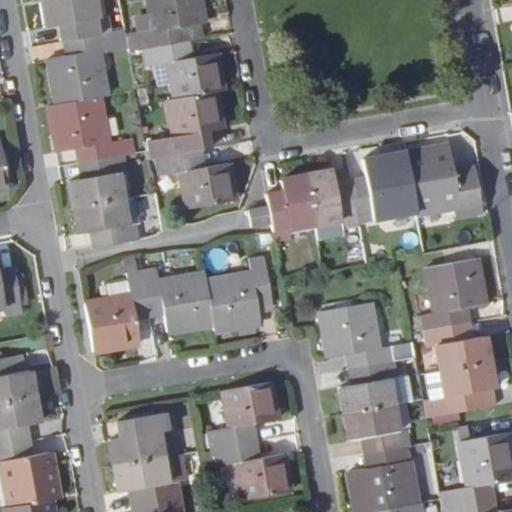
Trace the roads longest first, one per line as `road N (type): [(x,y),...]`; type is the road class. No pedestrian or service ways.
road 1 (residential): [(325,511),(290,360),(271,356),(72,391)]
road 2 (residential): [(478,106),(267,139),(253,118),(233,0)]
road 3 (residential): [(2,0),(39,211)]
road 4 (residential): [(72,391),(39,211)]
road 5 (residential): [(478,106),(511,279)]
road 6 (residential): [(94,511),(72,391)]
